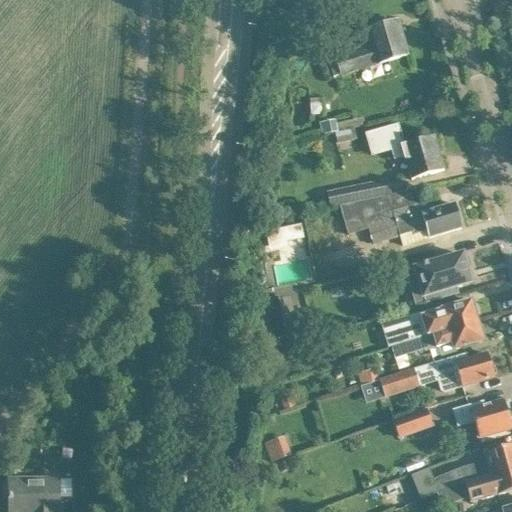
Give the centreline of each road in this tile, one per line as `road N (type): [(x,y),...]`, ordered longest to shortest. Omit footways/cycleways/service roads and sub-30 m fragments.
road 1 (secondary): [(179,511),(226,0)]
road 2 (unclassified): [(0,428),(124,247),(147,0)]
road 3 (unclassified): [(511,168),(459,0)]
